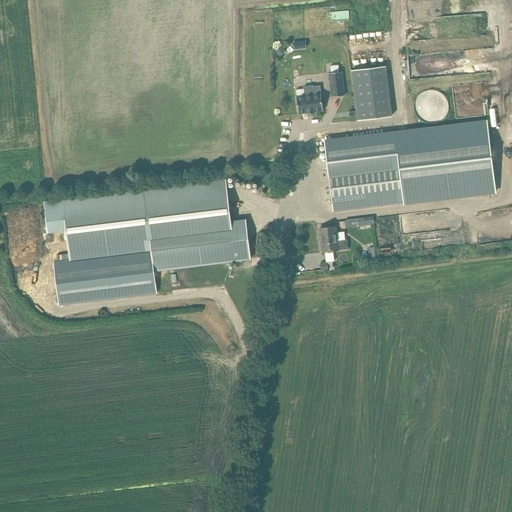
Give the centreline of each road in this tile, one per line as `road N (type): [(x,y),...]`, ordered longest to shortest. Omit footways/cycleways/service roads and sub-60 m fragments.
road 1 (unclassified): [(233,511),(295,136)]
road 2 (track): [(295,136),(402,126),(392,0)]
